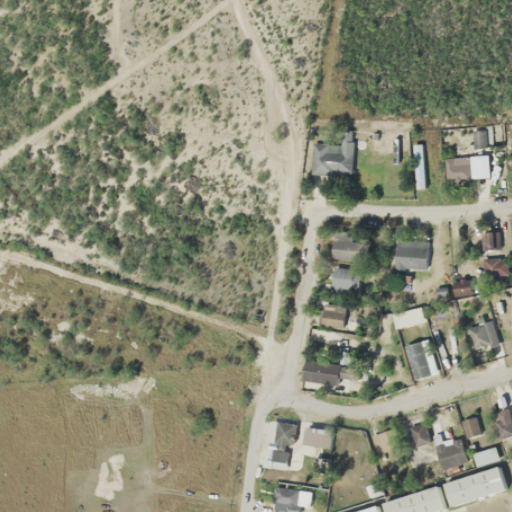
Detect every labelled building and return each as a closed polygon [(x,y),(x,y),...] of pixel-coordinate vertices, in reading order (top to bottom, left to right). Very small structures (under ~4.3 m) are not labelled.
[(483,130),(472,133),(474,142),(485,140),(483,130)] [(470,177),(489,177),(489,155),(470,155),(470,177)] [(354,239),(354,232),(333,231),(332,258),(371,260),(371,240),(354,239)] [(427,268),(427,238),(397,238),(397,268),(427,268)] [(483,276),(504,281),(508,260),(488,256),(483,276)] [(479,258),(459,260),(460,277),(480,275),(479,258)] [(359,292),(359,267),(332,267),(332,292),(359,292)] [(455,294),(474,294),(474,279),(454,280),(455,294)] [(422,323),(421,308),(394,312),(395,325),(422,323)] [(488,347),(488,325),(470,325),(470,346),(488,347)] [(405,345),(415,379),(431,375),(422,341),(405,345)] [(339,385),(340,377),(358,379),(359,367),(344,364),(306,358),(303,380),(339,385)] [(466,438),(481,433),(476,416),(461,420),(466,438)] [(430,444),(425,423),(410,426),(414,447),(430,444)] [(466,463),(462,440),(436,445),(440,468),(466,463)] [(499,459),(495,446),(472,453),(476,466),(499,459)] [(506,491),(500,468),(444,481),(449,505),(506,491)] [(436,511),(445,510),(439,487),(383,501),(385,511),(436,511)]
